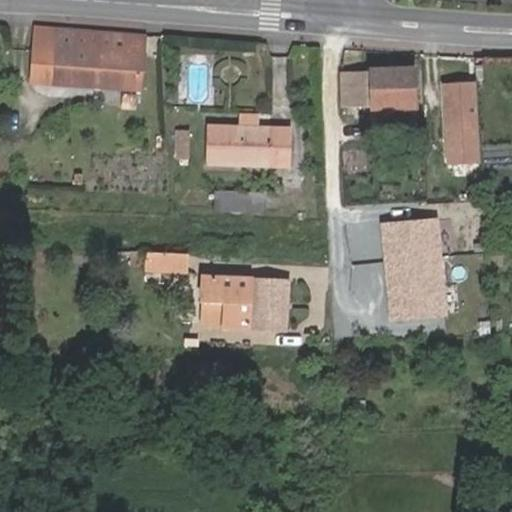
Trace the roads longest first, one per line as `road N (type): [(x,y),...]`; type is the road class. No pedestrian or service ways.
road 1 (tertiary): [(346,19),(78,0)]
road 2 (tertiary): [(511,31),(346,19)]
